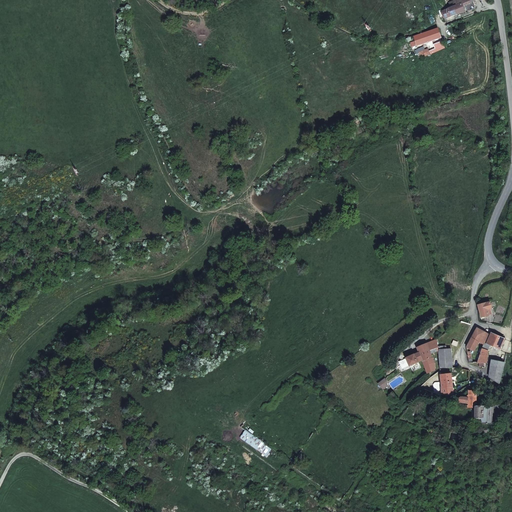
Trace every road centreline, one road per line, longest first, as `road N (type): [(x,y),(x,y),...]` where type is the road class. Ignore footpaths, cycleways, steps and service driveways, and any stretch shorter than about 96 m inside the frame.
road 1 (track): [(499,6),(368,38),(295,0)]
road 2 (residential): [(494,262),(475,284),(463,345),(464,363),(482,372)]
